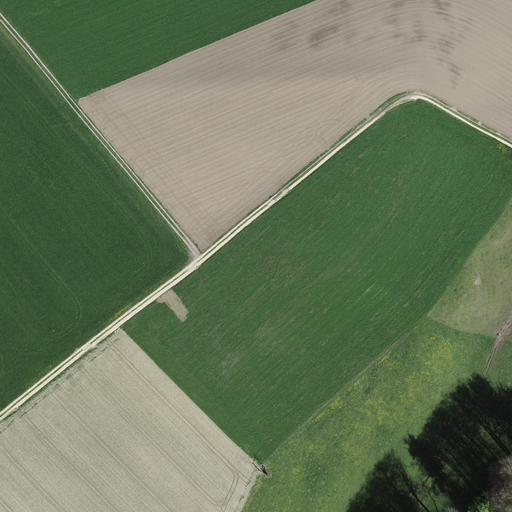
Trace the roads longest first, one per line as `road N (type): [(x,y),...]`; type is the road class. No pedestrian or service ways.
road 1 (track): [(0,418),(403,96),(437,102),(511,144)]
road 2 (track): [(200,258),(0,16)]
